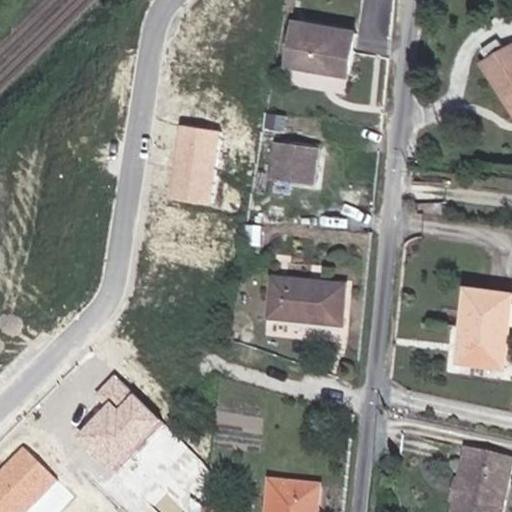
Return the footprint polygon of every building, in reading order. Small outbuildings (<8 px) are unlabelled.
[(288,20),(290,11),(281,10),(280,18),(288,20)] [(346,83),(353,42),(293,33),(286,74),(346,83)] [(511,52),(509,48),(475,70),(508,124),(511,122),(511,52)] [(210,206),(220,131),(177,125),(168,200),(210,206)] [(312,191),(317,159),(275,155),(271,188),(312,191)] [(323,159),(317,159),(312,191),(318,191),(323,159)] [(280,289),(275,328),(344,332),(348,295),(280,289)] [(511,297),(463,292),(454,365),(501,371),(505,329),(511,329),(511,297)] [(132,390),(115,372),(95,393),(105,402),(73,438),(117,475),(164,424),(130,392),(132,390)] [(500,511),(511,462),(511,452),(467,442),(452,511),(500,511)] [(28,511),(59,480),(22,444),(0,468),(0,511),(28,511)] [(318,511),(321,497),(275,492),(271,511),(318,511)]
